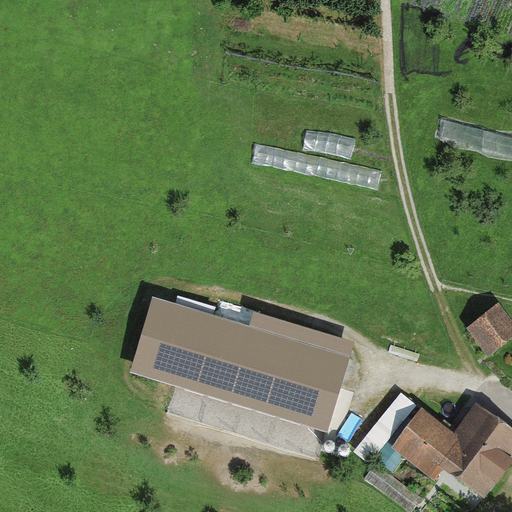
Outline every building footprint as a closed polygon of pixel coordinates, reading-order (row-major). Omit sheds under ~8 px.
[(345,358),(155,302),(135,370),(325,426),(345,358)] [(511,339),(511,338),(493,312),(466,332),(485,359),(511,339)] [(174,419),(203,423),(206,400),(177,396),(174,419)] [(511,445),(511,435),(475,409),(454,440),(419,415),(397,447),(436,475),(443,464),(480,490),(511,445)] [(355,446),(381,422),(373,413),(347,437),(355,446)]
